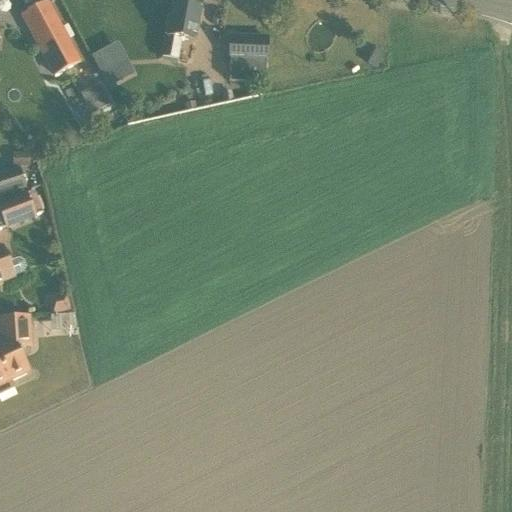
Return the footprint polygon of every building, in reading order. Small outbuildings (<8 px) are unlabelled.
[(79,63),(47,3),(22,17),(54,76),(79,63)] [(168,19),(164,36),(167,37),(162,58),(176,61),(180,40),(194,43),(200,9),(174,4),(171,19),(168,19)] [(229,38),(229,61),(217,62),(219,74),(239,74),(238,81),(265,80),(265,68),(267,67),(267,64),(268,64),(268,39),(229,38)] [(105,49),(91,56),(102,78),(116,70),(105,49)] [(12,168),(29,168),(29,154),(12,154),(12,168)] [(21,172),(0,178),(0,197),(26,189),(21,172)] [(34,193),(26,196),(0,206),(0,211),(6,228),(42,214),(34,193)] [(2,249),(0,250),(0,287),(2,287),(1,284),(14,279),(2,249)] [(52,316),(70,312),(67,294),(48,298),(52,316)] [(31,347),(29,318),(0,320),(0,387),(28,374),(16,348),(31,347)]
